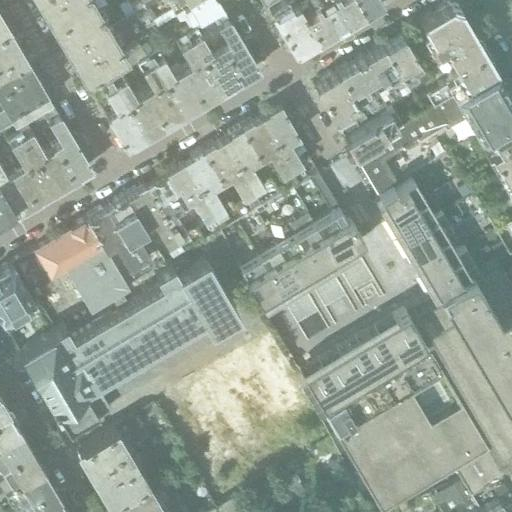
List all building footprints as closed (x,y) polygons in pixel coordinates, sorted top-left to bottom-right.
[(86,0),(36,0),(49,22),(86,0)] [(108,26),(92,0),(86,0),(49,22),(83,78),(97,70),(102,66),(112,60),(124,53),(113,34),(137,19),(127,2),(126,0),(118,5),(124,16),(108,26)] [(196,10),(213,0),(170,0),(148,13),(137,19),(143,29),(154,22),(154,23),(179,8),(184,17),(196,10)] [(148,13),(170,0),(147,0),(143,3),(148,13)] [(256,68),(216,0),(213,0),(196,10),(207,28),(216,23),(226,40),(217,45),(237,79),(256,68)] [(314,34),(294,0),(262,0),(291,47),(314,34)] [(337,20),(324,0),(294,0),(314,34),(337,20)] [(359,7),(354,0),(324,0),(337,20),(359,7)] [(469,26),(456,5),(445,2),(418,19),(424,31),(420,33),(424,40),(442,29),(448,39),(469,26)] [(209,50),(195,26),(191,28),(184,17),(178,20),(218,90),(236,79),(237,79),(217,45),(209,50)] [(218,90),(178,20),(172,24),(178,34),(174,38),(189,62),(180,68),(200,101),(218,90)] [(0,66),(21,53),(4,24),(0,26),(0,66)] [(445,66),(480,46),(469,26),(448,39),(442,29),(424,40),(435,58),(439,55),(445,66)] [(428,78),(415,56),(400,29),(380,41),(399,73),(409,89),(428,78)] [(200,101),(180,68),(172,72),(157,47),(151,50),(145,40),(140,43),(180,112),(199,101),(199,102),(200,101)] [(399,73),(380,41),(362,52),(382,87),(385,91),(396,84),(392,78),(399,73)] [(180,112),(140,43),(138,44),(139,45),(121,56),(127,66),(136,61),(150,85),(142,90),(162,124),(180,112)] [(431,103),(492,65),(480,46),(445,66),(451,75),(451,76),(424,92),(431,103)] [(382,87),(362,52),(335,67),(354,99),(362,95),(366,102),(376,96),(374,92),(382,87)] [(39,83),(21,53),(0,66),(0,101),(2,106),(39,83)] [(162,124),(142,90),(134,95),(112,60),(102,66),(142,135),(161,124),(162,124)] [(462,112),(505,87),(492,65),(431,103),(439,117),(443,114),(448,123),(464,114),(462,112)] [(143,135),(142,135),(102,66),(97,70),(103,79),(98,82),(113,108),(103,113),(123,147),(143,135)] [(347,104),(354,100),(354,99),(335,67),(311,82),(342,135),(352,128),(366,120),(362,113),(353,118),(349,112),(351,111),(347,104)] [(0,126),(28,110),(48,98),(39,83),(2,106),(0,107),(0,126)] [(475,133),(511,111),(511,99),(505,87),(462,112),(464,114),(475,133)] [(87,163),(48,98),(28,110),(34,121),(43,115),(57,139),(49,144),(50,146),(69,178),(84,169),(85,169),(87,163)] [(302,165),(287,139),(295,134),(277,102),(257,113),(293,174),(298,181),(306,176),(300,166),(302,165)] [(450,125),(448,123),(443,114),(439,117),(431,103),(395,124),(386,108),(366,120),(352,128),(342,135),(363,170),(362,171),(365,174),(450,125)] [(488,152),(511,137),(511,111),(475,133),(476,134),(477,133),(488,152)] [(293,174),(257,113),(238,125),(257,156),(266,151),(281,176),(287,172),(289,177),(293,174)] [(69,178),(50,146),(42,151),(27,124),(18,129),(52,188),(69,178)] [(262,185),(249,161),(257,156),(238,125),(219,136),(252,192),(259,189),(263,186),(262,185)] [(52,188),(18,129),(5,137),(21,163),(13,168),(32,200),(51,189),(50,189),(52,188)] [(252,192),(219,136),(200,148),(218,179),(228,173),(235,185),(243,198),(250,210),(259,204),(252,192)] [(499,172),(511,164),(511,137),(488,152),(499,172)] [(224,209),(210,185),(210,184),(218,179),(200,148),(181,158),(221,225),(226,222),(220,212),(224,209)] [(221,225),(181,158),(162,170),(181,202),(189,197),(204,221),(209,232),(215,229),(221,225)] [(511,192),(511,191),(511,164),(499,172),(511,192)] [(32,200),(13,168),(5,173),(0,165),(0,189),(13,212),(31,201),(32,200)] [(172,208),(181,202),(162,170),(143,181),(178,241),(188,235),(181,223),(172,208)] [(316,170),(309,174),(319,191),(326,186),(316,170)] [(389,215),(422,196),(410,176),(393,187),(390,183),(375,192),(389,215)] [(178,241),(143,181),(123,193),(142,225),(150,220),(154,226),(168,248),(178,241)] [(326,186),(319,191),(325,201),(332,197),(326,186)] [(0,219),(13,212),(0,189),(0,219)] [(133,230),(142,225),(123,193),(105,204),(139,263),(149,257),(133,230)] [(400,233),(433,214),(422,196),(389,215),(400,233)] [(361,237),(346,213),(343,215),(332,197),(325,201),(329,208),(310,219),(331,254),(361,237)] [(139,263),(105,204),(84,216),(103,248),(104,248),(113,242),(129,269),(139,263)] [(411,252),(444,233),(433,214),(400,233),(411,252)] [(17,349),(18,353),(19,352),(46,397),(45,398),(49,404),(50,404),(67,433),(109,408),(92,379),(199,316),(206,328),(235,311),(203,256),(189,264),(184,255),(170,264),(170,263),(153,273),(158,282),(126,301),(119,290),(127,285),(104,248),(103,248),(84,216),(63,228),(64,229),(34,246),(32,247),(35,254),(30,257),(36,268),(41,264),(47,274),(60,267),(62,265),(86,304),(88,308),(109,296),(115,307),(68,334),(61,323),(54,327),(17,349)] [(331,254),(310,219),(292,230),(312,265),(331,254)] [(312,265),(292,230),(273,241),(294,276),(312,265)] [(422,271),(455,251),(444,233),(411,252),(422,271)] [(294,276),(273,241),(255,252),(275,287),(294,276)] [(464,271),(466,270),(455,251),(422,271),(433,289),(464,271)] [(275,287),(255,252),(236,264),(243,274),(242,275),(256,299),(275,287)] [(511,288),(492,254),(466,270),(464,271),(433,289),(439,300),(409,318),(403,308),(294,373),(313,405),(316,403),(378,508),(452,465),(484,446),(494,463),(503,457),(508,467),(511,464),(511,288)] [(30,301),(7,262),(0,266),(0,319),(4,326),(18,317),(15,311),(30,301)] [(157,410),(153,402),(142,409),(146,417),(157,410)] [(0,435),(15,426),(5,408),(0,410),(0,435)] [(113,425),(75,447),(89,471),(105,499),(144,478),(129,452),(127,449),(113,425)] [(0,459),(26,444),(15,426),(0,435),(0,459)] [(174,438),(168,429),(157,436),(163,445),(174,438)] [(0,484),(37,462),(26,444),(0,459),(0,484)] [(511,464),(508,467),(503,457),(494,463),(484,446),(452,465),(459,477),(462,482),(475,503),(494,492),(496,495),(509,487),(511,491),(511,464)] [(206,511),(267,511),(273,508),(275,511),(289,511),(303,504),(305,503),(299,494),(304,491),(299,483),(293,473),(300,470),(293,458),(276,469),(277,471),(206,511)] [(16,500),(48,480),(37,462),(0,484),(0,499),(12,492),(16,500)] [(511,511),(511,491),(509,487),(496,495),(494,492),(475,503),(462,482),(459,477),(451,481),(430,493),(439,511),(440,511),(511,511)] [(144,478),(105,499),(112,511),(165,511),(188,500),(183,490),(179,492),(177,489),(171,492),(165,483),(161,486),(161,485),(151,490),(144,478)] [(38,511),(59,500),(48,480),(16,500),(21,507),(11,511),(38,511)] [(66,511),(59,500),(38,511),(66,511)]
